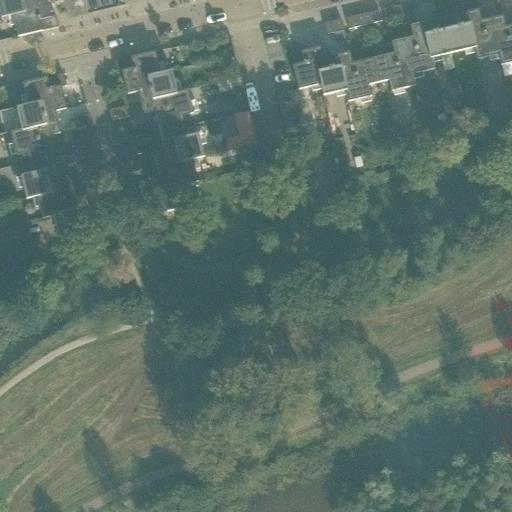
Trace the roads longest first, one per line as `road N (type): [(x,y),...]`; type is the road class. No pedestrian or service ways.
road 1 (residential): [(201,15),(0,65)]
road 2 (residential): [(239,5),(271,135)]
